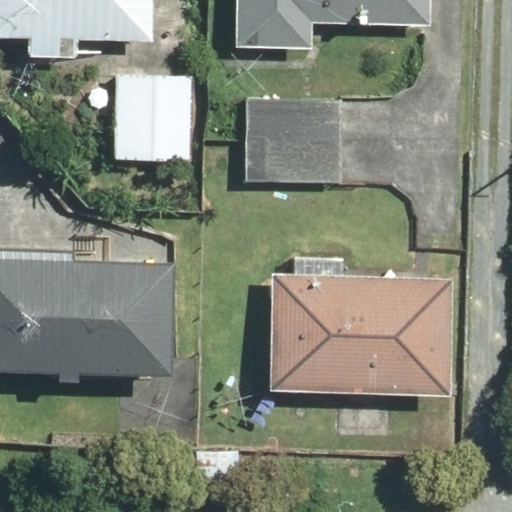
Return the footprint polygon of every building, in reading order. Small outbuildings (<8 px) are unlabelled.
[(143,39),(145,0),(0,0),(0,37),(25,36),(24,58),(73,61),(74,36),(143,39)] [(233,0),(232,51),(297,52),(298,23),(421,21),(420,0),(233,0)] [(147,74),(128,73),(128,67),(119,67),(119,72),(110,72),(106,160),(191,164),(194,75),(156,74),(157,65),(148,65),(147,74)] [(344,97),(240,94),(237,187),(340,191),(344,97)] [(174,255),(155,254),(155,240),(129,240),(129,254),(0,251),(0,373),(46,375),(45,381),(69,383),(69,374),(172,378),(174,255)] [(451,276),(336,272),(337,258),(290,256),(289,271),(270,270),(266,390),(447,396),(451,276)]
